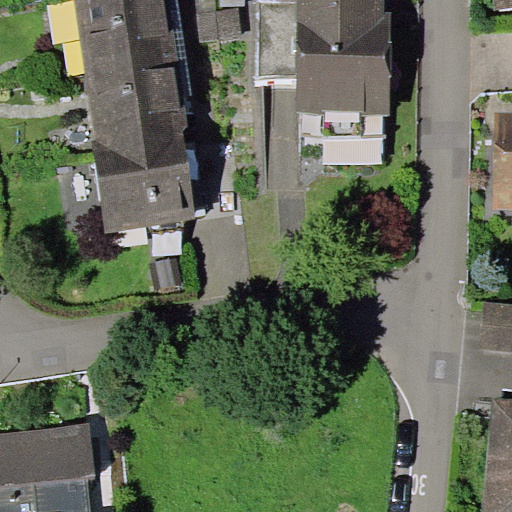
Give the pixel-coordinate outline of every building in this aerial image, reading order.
[(74,0),(85,74),(174,61),(165,0),(74,0)] [(385,0),(257,0),(258,77),(297,77),(297,112),(390,112),(390,9),(385,9),(385,0)] [(511,7),(511,0),(495,0),(496,8),(511,7)] [(184,128),(174,61),(85,74),(94,141),(182,128),(184,128)] [(511,111),(494,111),(493,209),(511,208),(511,111)] [(182,128),(94,141),(91,142),(104,231),(195,218),(182,128)] [(478,347),(511,350),(511,304),(483,301),(478,347)] [(511,511),(511,389),(502,388),(501,408),(491,407),(482,511),(511,511)] [(91,423),(0,431),(0,511),(92,511),(89,478),(96,477),(91,423)]
